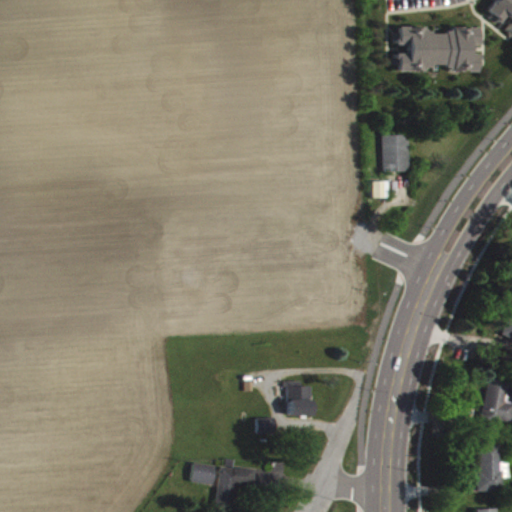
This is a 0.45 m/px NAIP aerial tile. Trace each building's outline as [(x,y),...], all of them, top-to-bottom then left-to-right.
[(511,34),(511,0),(499,0),(487,16),(501,27),(509,18),(511,20),(511,27),(509,32),(511,34)] [(481,29),(468,32),(453,29),(452,34),(437,37),(430,36),(429,31),(423,30),(414,31),(399,29),(396,43),(397,47),(409,49),(408,58),(397,56),(397,59),(399,73),(411,75),(443,69),(452,71),(453,78),(480,73),(482,60),(482,58),(471,56),(470,50),(478,48),(482,49),(480,34),(481,29)] [(411,138),(384,139),(385,176),(412,175),(411,138)] [(375,185),(375,202),(391,201),(391,185),(375,185)] [(511,342),(511,315),(502,338),(511,342)] [(482,424),(511,428),(511,382),(490,379),(482,424)] [(313,419),(312,390),(303,390),(303,385),(288,385),(289,420),(313,419)] [(259,438),(276,437),(276,421),(258,422),(259,438)] [(480,494),(504,494),(504,481),(511,481),(511,466),(501,466),(500,448),(480,448),(480,494)] [(217,469),(195,467),(193,486),(215,488),(217,469)] [(222,469),(216,511),(237,511),(240,489),(255,491),(258,473),(222,469)]
